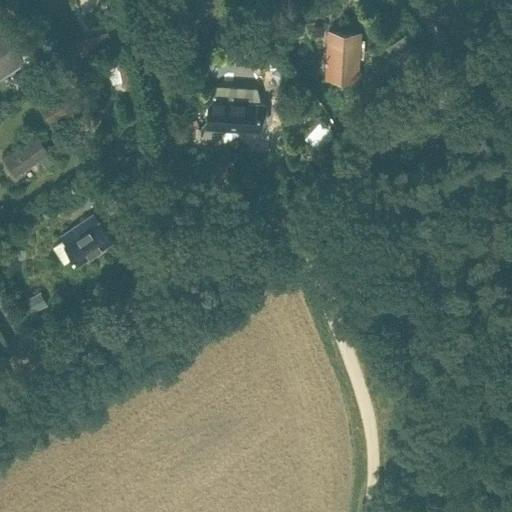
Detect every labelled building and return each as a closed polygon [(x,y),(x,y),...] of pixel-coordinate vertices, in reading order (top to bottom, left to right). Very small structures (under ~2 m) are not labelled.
[(263,19),(273,40),(292,30),(282,9),(263,19)] [(0,79),(26,62),(0,23),(0,79)] [(360,32),(328,30),(326,75),(358,77),(360,32)] [(61,43),(65,59),(88,53),(88,52),(92,51),(114,45),(110,31),(89,37),(84,38),(84,37),(61,43)] [(198,84),(217,74),(208,58),(227,49),(220,36),(188,54),(198,84)] [(393,56),(402,69),(422,56),(413,42),(393,56)] [(114,54),(123,89),(139,85),(130,50),(114,54)] [(23,89),(49,71),(40,58),(14,75),(23,89)] [(43,105),(52,120),(76,106),(56,73),(44,80),(54,98),(43,105)] [(213,83),(212,88),(210,119),(211,119),(235,121),(235,124),(258,125),(261,103),(258,86),(248,86),(213,83)] [(56,158),(38,133),(6,156),(17,173),(40,156),(46,164),(56,158)] [(127,204),(108,172),(62,201),(69,212),(86,202),(88,205),(101,197),(111,213),(127,204)] [(112,238),(94,212),(61,234),(82,265),(115,243),(112,238)] [(20,303),(27,316),(48,305),(41,292),(20,303)]
